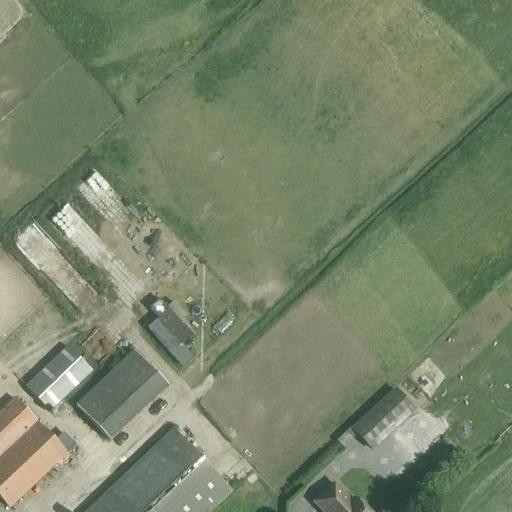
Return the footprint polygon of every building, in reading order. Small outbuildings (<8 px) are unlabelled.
[(95,164),(73,183),(114,232),(137,214),(95,164)] [(80,221),(58,241),(92,279),(99,273),(120,297),(136,283),(80,221)] [(24,226),(8,241),(70,307),(79,298),(71,290),(74,287),(66,278),(70,275),(24,226)] [(149,253),(158,258),(150,273),(163,280),(179,252),(157,240),(149,253)] [(67,349),(26,389),(49,413),(91,373),(67,349)] [(167,388),(134,353),(75,407),(108,443),(167,388)] [(422,367),(410,374),(417,386),(429,379),(422,367)] [(394,390),(351,429),(372,453),(415,412),(394,390)] [(0,500),(9,510),(66,455),(13,400),(0,412),(0,500)] [(208,511),(230,491),(172,431),(86,511),(208,511)] [(313,504),(321,511),(365,511),(354,500),(351,503),(334,484),(313,504)]
